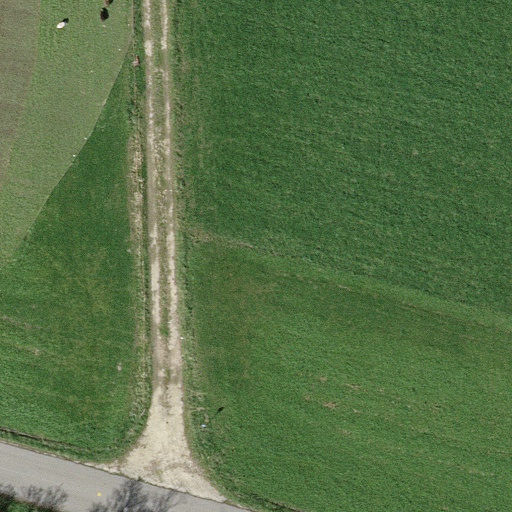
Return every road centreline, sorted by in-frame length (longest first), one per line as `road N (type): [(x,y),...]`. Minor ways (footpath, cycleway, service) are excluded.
road 1 (track): [(178,511),(160,0)]
road 2 (tertiary): [(145,511),(0,470)]
